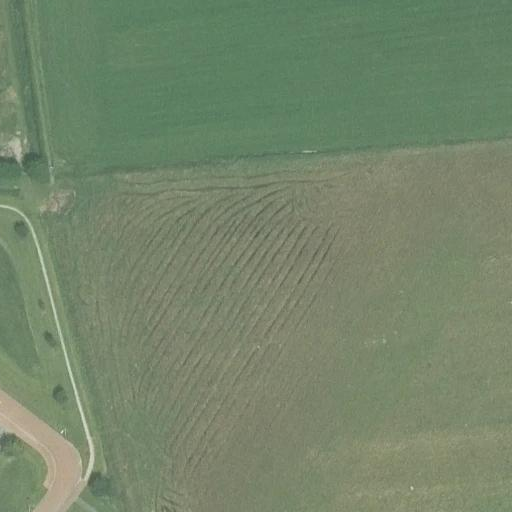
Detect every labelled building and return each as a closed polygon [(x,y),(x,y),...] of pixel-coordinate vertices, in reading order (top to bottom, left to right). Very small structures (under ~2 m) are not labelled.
[(493,237),(468,241),(476,286),(511,280),(511,250),(496,254),(493,237)] [(447,244),(421,249),(429,296),(455,292),(459,314),(480,311),(471,259),(450,262),(447,244)] [(297,297),(290,298),(303,345),(304,346),(322,341),(324,351),(343,345),(332,308),(321,311),(315,291),(312,292),(311,290),(296,294),(297,297)] [(270,323),(256,327),(266,360),(281,355),(280,351),(303,345),(290,298),(283,300),(283,298),(267,302),(268,305),(265,305),(270,323)] [(241,315),(216,323),(224,353),(222,354),(226,369),(240,366),(248,397),(270,391),(256,341),(248,343),(241,315)] [(460,337),(444,339),(449,369),(496,361),(492,334),(498,333),(495,317),(458,323),(460,337)] [(496,361),(449,369),(453,395),(469,392),(472,410),(478,409),(504,404),(496,361)] [(188,381),(159,389),(171,430),(178,428),(182,441),(229,428),(223,406),(197,413),(188,381)] [(350,408),(343,385),(304,396),(311,419),(350,408)] [(481,426),(459,430),(463,456),(511,448),(508,424),(511,423),(511,403),(504,404),(478,409),(481,426)] [(356,430),(350,408),(311,419),(317,441),(356,430)] [(362,452),(356,430),(317,441),(323,463),(362,452)] [(203,453),(178,461),(185,486),(220,476),(223,475),(216,450),(221,449),(217,435),(200,440),(203,453)] [(511,450),(511,448),(463,456),(468,481),(490,478),(493,495),(511,492),(511,450)] [(369,475),(362,452),(323,463),(329,486),(369,475)] [(185,486),(183,487),(190,511),(215,505),(217,511),(235,511),(232,500),(227,501),(220,476),(185,486)]
